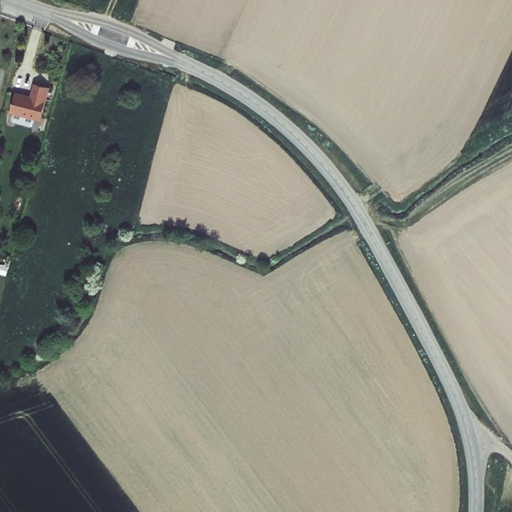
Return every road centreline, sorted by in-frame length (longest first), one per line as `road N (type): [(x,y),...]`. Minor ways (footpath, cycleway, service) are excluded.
road 1 (tertiary): [(12,0),(176,59),(238,91),(308,149),(359,214)]
road 2 (tertiary): [(475,511),(459,406),(359,214)]
